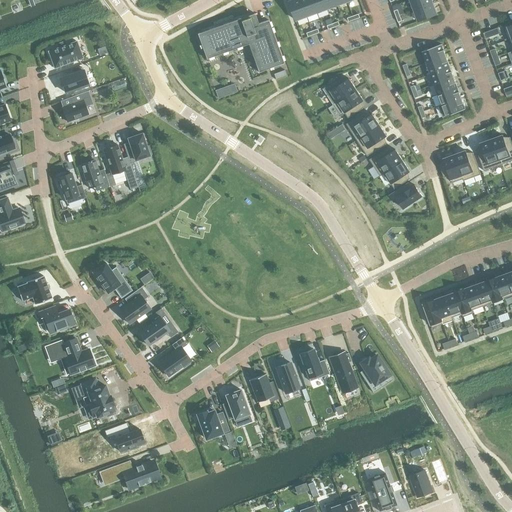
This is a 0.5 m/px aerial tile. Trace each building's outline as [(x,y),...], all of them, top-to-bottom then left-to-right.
[(301,0),(291,0),(289,1),(296,20),(308,16),(301,0)] [(313,0),(301,0),(308,16),(318,12),(313,0)] [(324,0),(313,0),(318,12),(328,8),(324,0)] [(336,0),(324,0),(328,8),(338,5),(336,0)] [(432,0),(411,0),(410,0),(414,10),(434,3),(432,0)] [(434,3),(414,10),(418,21),(438,14),(434,3)] [(258,24),(254,13),(197,34),(206,59),(248,44),(258,72),(283,63),(268,20),(258,24)] [(483,33),(485,39),(493,36),(491,30),(483,33)] [(67,44),(65,40),(56,44),(57,48),(48,51),(54,68),(83,58),(77,41),(67,44)] [(422,51),(426,63),(446,56),(442,44),(422,51)] [(107,53),(104,46),(98,49),(100,55),(107,53)] [(490,51),(492,58),(498,56),(495,48),(490,51)] [(446,56),(426,63),(430,74),(450,66),(446,56)] [(501,64),(498,56),(492,58),(495,66),(501,64)] [(450,66),(430,74),(434,84),(454,77),(450,66)] [(82,69),(57,78),(63,94),(88,85),(82,69)] [(286,75),(284,70),(274,74),(276,79),(286,75)] [(498,73),(501,81),(506,79),(504,71),(498,73)] [(333,104),(356,89),(349,78),(346,81),(342,76),(323,89),(333,104)] [(454,77),(434,84),(438,95),(458,88),(454,77)] [(458,88),(438,95),(442,104),(438,105),(438,106),(461,98),(458,88)] [(356,89),(333,104),(341,115),(345,113),(348,118),(363,108),(360,102),(363,100),(356,89)] [(72,103),(61,107),(66,122),(88,114),(85,107),(93,104),(88,91),(70,97),(72,103)] [(465,109),(461,98),(438,106),(442,117),(465,109)] [(0,124),(10,121),(4,104),(0,105),(0,124)] [(357,140),(379,125),(372,114),(369,116),(366,111),(346,124),(357,140)] [(387,135),(379,125),(357,140),(367,156),(387,143),(383,138),(387,135)] [(128,142),(123,144),(134,176),(140,173),(136,160),(150,156),(152,155),(149,146),(147,146),(142,132),(127,138),(128,142)] [(0,154),(6,153),(5,151),(13,148),(12,145),(14,145),(11,137),(10,138),(9,135),(0,138),(0,136),(0,154)] [(502,136),(492,139),(499,159),(501,164),(511,160),(511,142),(510,137),(503,137),(502,136)] [(482,145),(476,149),(484,171),(501,164),(499,159),(492,139),(481,143),(482,145)] [(118,144),(102,149),(110,173),(105,174),(107,179),(112,177),(111,174),(125,170),(130,188),(136,187),(127,157),(122,159),(118,144)] [(384,172),(402,160),(395,150),(392,152),(389,146),(370,159),(380,176),(385,173),(384,172)] [(465,151),(455,155),(462,175),(463,180),(481,174),(473,153),(467,155),(465,151)] [(445,162),(439,164),(444,178),(450,175),(451,179),(453,182),(463,178),(462,175),(455,155),(444,159),(445,162)] [(95,159),(80,164),(88,189),(94,187),(108,182),(107,179),(105,174),(103,169),(99,171),(95,159)] [(410,171),(402,160),(384,172),(385,173),(391,183),(395,188),(410,179),(406,173),(410,171)] [(0,187),(16,182),(8,161),(0,164),(0,187)] [(82,185),(76,187),(71,172),(58,176),(59,180),(57,181),(59,187),(61,186),(67,203),(85,197),(82,185)] [(408,182),(389,195),(392,200),(396,198),(404,209),(423,196),(415,185),(413,186),(408,182)] [(472,202),(469,196),(462,199),(464,205),(472,202)] [(12,210),(7,197),(0,199),(0,229),(1,232),(25,223),(19,207),(12,210)] [(71,219),(69,213),(63,215),(65,221),(71,219)] [(110,271),(105,263),(92,272),(107,293),(114,288),(121,298),(132,291),(116,267),(110,271)] [(150,272),(140,279),(144,285),(154,278),(150,272)] [(511,291),(505,274),(495,277),(503,299),(511,295),(511,291)] [(27,283),(17,287),(22,301),(32,297),(35,304),(52,298),(43,276),(27,282),(27,283)] [(503,299),(495,277),(485,281),(493,302),(503,299)] [(493,302),(485,281),(475,285),(482,306),(493,302)] [(464,289),(472,310),(482,306),(475,285),(464,289)] [(129,325),(151,309),(144,299),(148,296),(142,287),(125,299),(128,303),(118,310),(129,325)] [(472,310),(464,289),(454,292),(463,317),(473,313),(472,310)] [(463,317),(454,292),(444,296),(453,320),(452,317),(462,314),(463,317)] [(453,320),(444,296),(434,300),(442,324),(453,320)] [(432,328),(442,324),(434,300),(423,304),(432,328)] [(54,306),(38,312),(40,317),(42,316),(49,334),(59,330),(60,331),(66,329),(66,328),(75,324),(69,308),(57,312),(54,306)] [(151,322),(138,332),(148,346),(170,331),(161,317),(165,314),(161,308),(148,318),(151,322)] [(62,340),(45,347),(48,355),(60,350),(69,374),(95,365),(89,349),(81,352),(76,338),(63,343),(62,340)] [(168,376),(182,367),(183,368),(190,363),(189,362),(190,361),(181,347),(185,343),(181,338),(172,344),(176,350),(158,362),(168,376)] [(27,348),(25,343),(17,346),(19,351),(27,348)] [(313,348),(299,353),(309,381),(329,374),(324,360),(318,362),(313,348)] [(344,352),(328,358),(341,394),(357,388),(344,352)] [(368,356),(358,362),(363,370),(359,373),(367,386),(372,384),(374,386),(391,375),(377,353),(370,358),(368,356)] [(289,360),(275,366),(285,394),(300,389),(289,360)] [(265,373),(249,379),(257,402),(269,398),(270,402),(279,398),(272,381),(268,382),(265,373)] [(52,387),(64,383),(61,377),(50,382),(52,387)] [(98,387),(95,379),(71,388),(76,402),(82,399),(85,406),(89,405),(92,414),(95,413),(97,417),(114,411),(105,385),(98,387)] [(227,402),(222,404),(228,420),(249,413),(240,387),(224,393),(227,402)] [(216,414),(214,409),(207,412),(207,410),(195,414),(199,423),(197,424),(200,431),(202,431),(205,440),(229,431),(222,412),(216,414)] [(126,422),(104,430),(107,438),(114,435),(120,452),(129,448),(129,449),(130,449),(130,448),(132,448),(135,447),(136,447),(136,446),(141,444),(144,443),(139,429),(131,432),(130,432),(126,422)] [(67,429),(60,432),(64,441),(71,439),(67,429)] [(47,436),(50,444),(61,440),(58,432),(47,436)] [(118,465),(99,472),(100,472),(105,484),(115,480),(119,479),(119,480),(120,480),(120,479),(122,478),(126,477),(129,485),(128,486),(138,483),(139,486),(150,481),(152,480),(159,477),(158,474),(157,475),(153,464),(154,464),(154,463),(143,467),(142,464),(141,465),(138,466),(136,467),(136,466),(135,467),(136,467),(133,468),(121,473),(118,465)] [(425,470),(410,475),(418,497),(432,491),(425,470)] [(384,472),(367,479),(379,511),(396,505),(384,472)] [(358,493),(340,499),(345,511),(357,511),(355,505),(361,503),(358,493)] [(345,511),(340,499),(323,505),(325,511),(345,511)]
